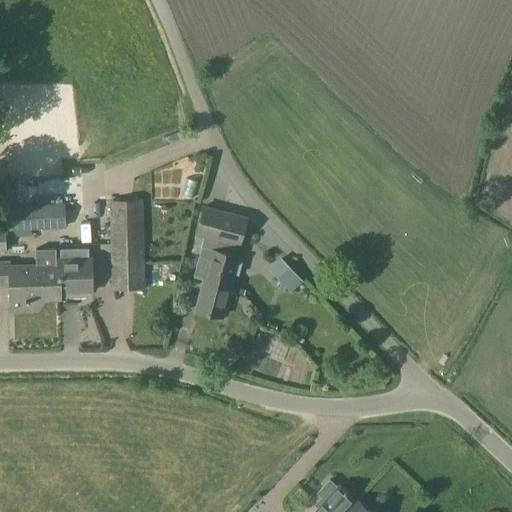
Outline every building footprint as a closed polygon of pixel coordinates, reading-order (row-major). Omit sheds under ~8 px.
[(65,230),(63,206),(1,210),(0,187),(0,186),(0,251),(6,251),(5,232),(65,230)] [(69,204),(69,188),(21,190),(22,205),(69,204)] [(111,291),(145,290),(143,200),(109,201),(111,291)] [(246,219),(203,207),(196,235),(204,237),(194,276),(204,279),(196,310),(222,317),(234,274),(238,275),(241,261),(237,260),(238,257),(231,255),(234,245),(239,246),(246,219)] [(59,257),(59,263),(0,263),(0,286),(11,286),(11,300),(59,299),(59,296),(93,294),(91,255),(59,257)] [(345,511),(356,501),(342,489),(341,490),(329,479),(316,493),(321,497),(317,501),(320,504),(312,511),(345,511)] [(368,511),(356,501),(345,511),(368,511)]
